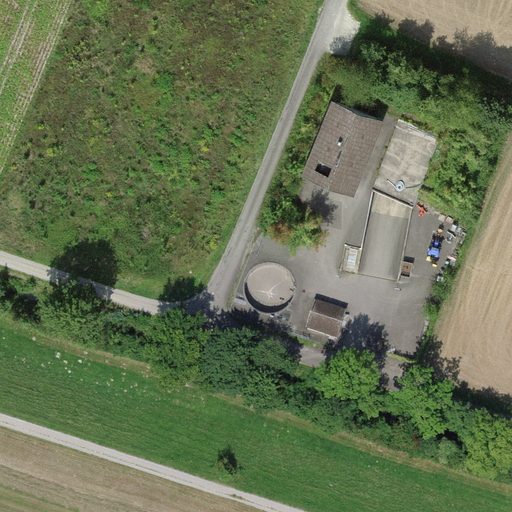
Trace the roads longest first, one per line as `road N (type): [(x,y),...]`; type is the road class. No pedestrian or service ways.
road 1 (track): [(0,418),(288,511)]
road 2 (track): [(0,253),(224,326)]
